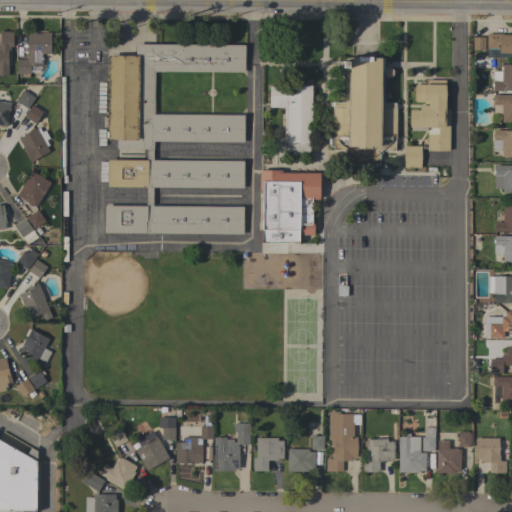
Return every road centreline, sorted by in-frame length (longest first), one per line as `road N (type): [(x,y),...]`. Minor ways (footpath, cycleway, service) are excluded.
road 1 (tertiary): [(511,4),(0,1)]
road 2 (residential): [(157,506),(511,510)]
